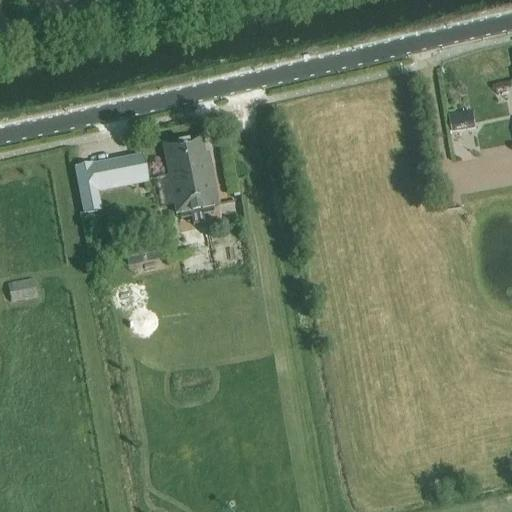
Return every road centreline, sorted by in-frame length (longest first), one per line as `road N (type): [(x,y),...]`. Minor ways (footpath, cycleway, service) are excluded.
road 1 (tertiary): [(0,133),(511,25)]
road 2 (unclassified): [(0,36),(182,0)]
